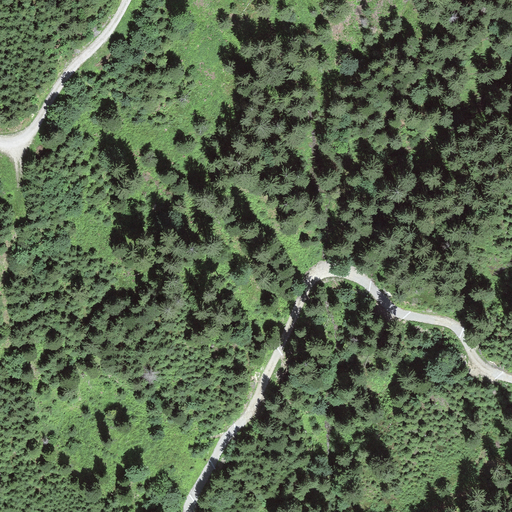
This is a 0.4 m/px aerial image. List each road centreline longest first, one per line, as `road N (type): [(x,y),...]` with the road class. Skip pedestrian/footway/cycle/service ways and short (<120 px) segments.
road 1 (track): [(190,511),(321,270),(353,275),(391,309),(448,323),(482,366),(511,379)]
road 2 (track): [(0,144),(36,124),(129,0)]
road 3 (track): [(19,140),(18,217),(0,275)]
